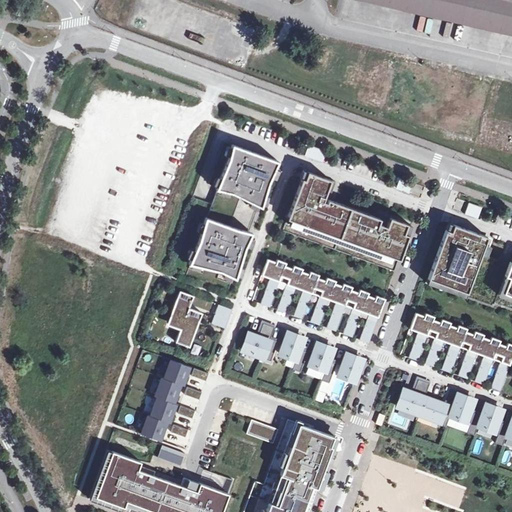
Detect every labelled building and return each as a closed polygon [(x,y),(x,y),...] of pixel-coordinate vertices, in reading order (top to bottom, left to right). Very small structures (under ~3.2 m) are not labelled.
[(511,0),(376,0),(511,30),(511,0)] [(278,160),(231,143),(228,158),(216,188),(231,192),(261,207),(268,184),(278,160)] [(337,182),(305,171),(288,218),(290,219),(392,256),(400,258),(410,225),(390,217),(389,219),(377,215),(376,217),(330,201),(337,182)] [(423,187),(399,180),(397,188),(421,195),(423,187)] [(469,202),(465,214),(478,219),(482,207),(469,202)] [(232,227),(205,217),(199,239),(189,263),(221,271),(235,279),(244,247),(252,233),(232,227)] [(392,256),(290,219),(288,225),(390,261),(392,256)] [(487,236),(448,222),(428,278),(426,282),(465,296),(494,308),(495,304),(511,310),(511,261),(510,261),(487,253),(493,238),(487,236)] [(276,262),(268,259),(262,275),(270,278),(261,304),(270,307),(279,281),(287,284),(277,309),(286,313),(296,287),(303,289),(294,315),(303,319),(312,293),(319,296),(310,322),(319,325),(328,299),(336,302),(327,327),(336,330),(345,305),(353,308),(344,333),(353,336),(362,311),(369,314),(360,339),(369,342),(385,298),(376,294),(375,297),(367,295),(368,292),(360,289),(359,292),(351,289),(352,286),(344,283),(343,286),(335,283),(336,280),(328,277),(327,280),(318,277),(319,274),(310,271),(309,273),(301,271),(303,268),(293,264),(292,267),(285,265),(286,262),(277,259),(276,262)] [(194,296),(180,291),(167,326),(181,331),(189,308),(194,296)] [(212,323),(225,327),(232,309),(219,304),(214,318),(212,323)] [(204,314),(189,308),(181,331),(176,344),(190,349),(204,314)] [(424,315),(416,312),(410,329),(418,332),(409,357),(418,360),(427,335),(434,338),(425,363),(435,366),(444,341),(451,343),(442,369),(451,372),(460,347),(468,349),(459,375),(468,378),(477,353),(485,355),(476,381),(484,384),(493,359),(501,361),(491,387),(501,390),(511,358),(511,343),(508,342),(507,344),(499,342),(500,339),(491,336),(491,339),(483,336),(484,334),(475,330),(474,333),(466,330),(467,328),(458,325),(457,327),(450,324),(451,322),(442,318),(441,321),(433,318),(434,316),(425,313),(424,315)] [(242,350),(263,357),(270,339),(274,327),(263,323),(258,337),(248,333),(242,350)] [(280,354),(296,359),(300,349),(304,338),(288,332),(280,354)] [(263,358),(271,361),(277,341),(270,339),(263,357),(263,358)] [(325,370),(329,360),(333,348),(317,342),(309,364),(325,370)] [(292,369),(300,372),(307,352),(300,349),(296,359),(292,369)] [(339,375),(355,380),(363,359),(347,353),(339,375)] [(191,372),(208,378),(210,371),(174,358),(168,376),(187,383),(191,372)] [(322,379),(329,382),(337,362),(329,360),(325,370),(322,379)] [(185,391),(201,397),(204,389),(187,383),(168,376),(161,394),(162,395),(181,402),(185,391)] [(397,406),(419,413),(425,397),(430,383),(418,379),(413,393),(403,389),(397,406)] [(325,401),(329,383),(320,381),(316,400),(325,401)] [(450,415),(466,421),(474,399),(458,393),(454,405),(450,415)] [(179,409),(196,415),(198,408),(181,402),(162,395),(156,413),(157,414),(175,420),(179,409)] [(446,426),(450,415),(454,405),(446,403),(445,404),(425,397),(419,413),(439,421),(438,424),(446,426)] [(482,415),(478,425),(488,429),(494,431),(502,409),(486,403),(482,415)] [(478,425),(482,415),(474,412),(467,432),(475,435),(478,425)] [(174,428),(191,434),(193,427),(175,420),(157,414),(151,432),(170,440),(174,428)] [(381,426),(385,415),(380,414),(376,424),(381,426)] [(279,427),(253,417),(248,431),(274,440),(279,427)] [(288,419),(264,484),(255,481),(243,511),(307,511),(329,452),(335,436),(288,419)] [(506,435),(510,425),(503,423),(496,442),(503,445),(506,435)] [(187,449),(164,441),(159,453),(183,461),(187,449)] [(213,487),(199,482),(198,486),(139,465),(140,461),(123,455),(107,449),(89,499),(124,511),(129,511),(131,509),(138,511),(221,511),(228,493),(219,490),(213,487)]
